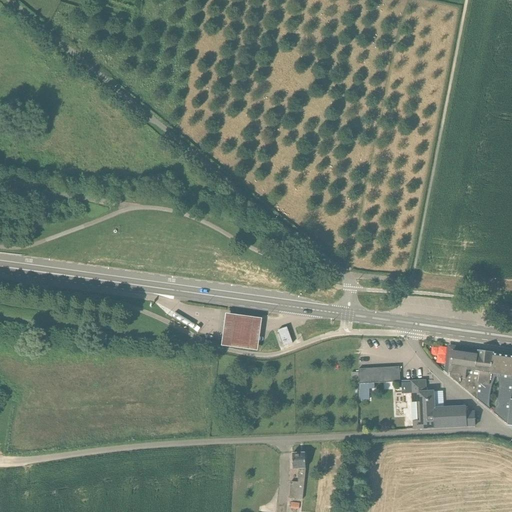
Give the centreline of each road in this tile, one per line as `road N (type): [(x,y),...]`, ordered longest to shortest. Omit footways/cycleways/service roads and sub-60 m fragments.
road 1 (unclassified): [(502,428),(161,444),(0,461)]
road 2 (unclassified): [(349,297),(349,281),(305,241),(8,0)]
road 3 (primary): [(343,314),(0,263)]
road 4 (unclassified): [(502,428),(433,369),(413,344),(413,324)]
